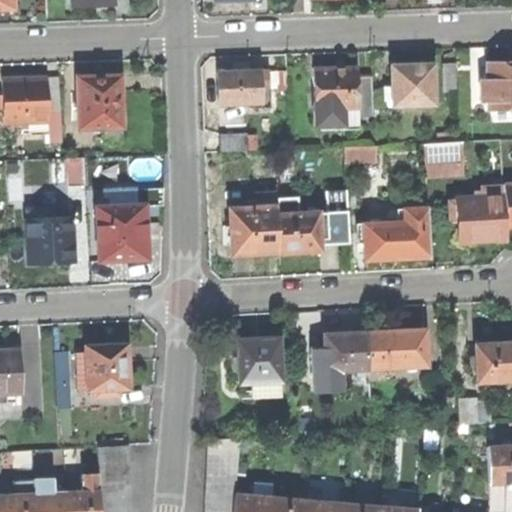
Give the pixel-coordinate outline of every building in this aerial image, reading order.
[(0,0),(0,8),(13,9),(12,0),(0,0)] [(511,61),(505,62),(487,62),(487,79),(479,79),(480,102),(489,101),(489,109),(511,108),(511,61)] [(456,63),(441,63),(442,91),(456,91),(456,63)] [(410,64),(391,64),(391,88),(391,98),(392,104),(433,104),(432,64),(410,64)] [(332,68),(313,68),(314,108),(342,108),(342,116),(357,116),(356,75),(356,67),(332,68)] [(260,103),(261,103),(260,87),(269,87),(268,70),(239,71),(216,71),(217,104),(260,103)] [(371,75),(356,75),(357,116),(372,115),(371,75)] [(96,76),(76,77),(77,128),(105,128),(122,127),(120,76),(96,76)] [(24,79),(2,80),(3,123),(47,122),(47,107),(46,78),(24,79)] [(58,78),(46,78),(47,107),(59,107),(58,78)] [(269,107),(269,87),(260,87),(261,103),(260,103),(260,108),(269,107)] [(315,125),(342,124),(342,116),(342,108),(314,108),(315,125)] [(358,121),(357,116),(342,116),(342,124),(358,124),(358,121)] [(122,140),(122,127),(105,128),(106,140),(122,140)] [(218,135),(219,151),(247,151),(247,134),(218,135)] [(425,173),(456,172),(455,142),(423,144),(425,173)] [(374,146),(343,147),(343,161),(374,160),(374,146)] [(67,185),(84,185),(83,157),(66,158),(67,185)] [(511,185),(503,186),(505,227),(511,226),(511,185)] [(505,240),(505,227),(503,186),(480,186),(481,193),(481,198),(474,198),(456,199),(456,201),(456,219),(457,242),(481,241),(505,240)] [(131,197),(132,204),(143,204),(143,206),(160,205),(159,187),(131,188),(131,197)] [(326,213),(318,213),(319,244),(348,243),(346,190),(325,191),(326,213)] [(255,194),(256,206),(276,205),(276,199),(276,193),(255,194)] [(131,197),(108,198),(108,205),(132,204),(131,197)] [(297,197),(276,199),(276,205),(277,210),(298,209),(297,197)] [(95,206),(98,261),(146,258),(144,231),(143,206),(143,204),(132,204),(108,205),(108,198),(96,198),(96,206),(95,206)] [(231,255),(279,252),(277,215),(277,210),(276,205),(256,206),(229,208),(230,232),(231,255)] [(25,209),(26,219),(52,218),(52,207),(25,209)] [(427,207),(403,208),(404,221),(406,221),(407,255),(429,254),(427,207)] [(397,222),(363,223),(364,242),(364,259),(387,258),(407,257),(407,255),(406,221),(404,221),(403,208),(396,209),(397,222)] [(298,214),(277,215),(279,252),(298,251),(319,250),(319,244),(318,213),(298,214)] [(52,218),(26,219),(28,265),(47,264),(73,262),(70,217),(52,218)] [(394,331),(366,332),(368,380),(383,379),(382,367),(424,366),(423,330),(394,331)] [(344,333),(324,334),(325,370),(350,369),(350,381),(368,380),(366,332),(344,333)] [(255,338),(237,339),(237,358),(238,370),(238,383),(252,383),(280,382),(278,338),(255,338)] [(494,344),(475,345),(477,381),(511,379),(511,352),(511,343),(494,344)] [(126,345),(86,346),(86,351),(87,389),(97,389),(118,388),(127,388),(127,368),(126,345)] [(0,351),(0,393),(21,393),(19,351),(0,351)] [(68,351),(53,352),(56,408),(71,408),(68,351)] [(76,389),(87,389),(86,351),(75,352),(76,389)] [(280,397),(280,382),(252,383),(253,398),(280,397)] [(459,424),(477,423),(476,397),(458,398),(459,424)] [(311,406),(299,407),(299,433),(312,433),(311,406)] [(387,414),(369,415),(370,429),(388,428),(387,414)] [(209,456),(238,458),(239,440),(209,442),(209,456)] [(129,511),(126,445),(97,447),(99,492),(99,511),(129,511)] [(511,481),(511,445),(487,447),(489,483),(499,482),(505,482),(511,481)] [(238,458),(209,456),(208,472),(237,474),(238,458)] [(32,471),(43,470),(42,458),(31,459),(32,471)] [(32,471),(31,459),(13,460),(14,475),(32,473),(32,471)] [(237,474),(208,472),(207,486),(235,489),(237,474)] [(14,495),(33,495),(33,480),(13,481),(14,495)] [(33,480),(33,495),(53,494),(52,480),(33,480)] [(207,486),(207,502),(234,505),(235,495),(235,489),(207,486)] [(99,511),(99,492),(66,493),(66,511),(99,511)] [(66,511),(66,493),(53,494),(33,495),(34,511),(66,511)] [(1,496),(1,511),(34,511),(33,495),(14,495),(1,496)] [(270,511),(272,498),(235,495),(234,505),(233,511),(270,511)] [(307,511),(308,501),(272,498),(270,511),(307,511)] [(343,511),(344,504),(308,501),(307,511),(343,511)] [(207,502),(206,511),(233,511),(234,505),(207,502)]
